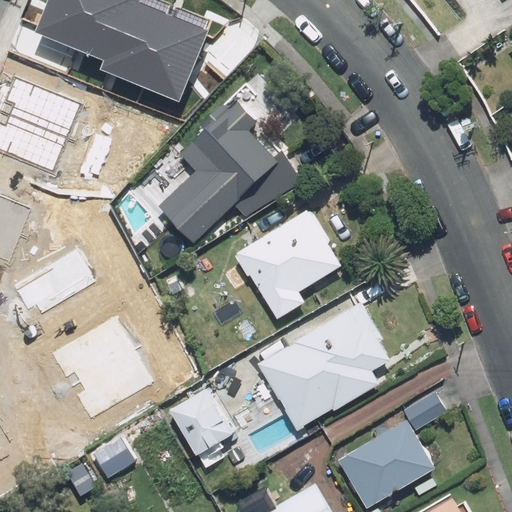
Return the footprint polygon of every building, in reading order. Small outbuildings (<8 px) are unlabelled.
[(49,0),(35,35),(102,62),(102,70),(179,101),(208,30),(139,1),(138,0),(49,0)] [(80,103),(17,78),(0,119),(0,149),(53,171),(80,103)] [(286,151),(277,156),(253,130),(262,122),(244,103),(235,110),(234,111),(228,104),(207,124),(212,130),(186,154),(203,171),(163,208),(196,243),(240,203),(248,217),(305,183),(286,151)] [(30,207),(0,195),(0,257),(8,261),(30,207)] [(347,266),(313,210),(241,254),(275,309),(276,309),(282,319),(310,302),(304,292),(347,266)] [(78,248),(16,284),(29,308),(37,303),(43,313),(98,282),(78,248)] [(195,298),(178,271),(162,281),(178,308),(195,298)] [(397,360),(368,307),(365,303),(297,340),(299,343),(262,364),(291,416),(293,415),(300,429),(337,409),(338,411),(385,385),(376,371),(397,360)] [(203,345),(211,356),(248,331),(232,307),(207,324),(215,336),(203,345)] [(156,381),(117,315),(52,352),(66,376),(74,372),(78,379),(70,384),(72,387),(81,381),(86,390),(77,395),(91,419),(156,381)] [(47,339),(15,320),(2,341),(34,360),(47,339)] [(213,388),(175,410),(202,456),(240,434),(213,388)] [(451,412),(439,392),(408,411),(420,430),(451,412)] [(441,469),(413,420),(343,460),(371,509),(441,469)] [(0,456),(14,449),(0,425),(0,456)] [(112,478),(140,461),(126,437),(98,454),(112,478)] [(337,511),(321,483),(273,511),(269,504),(254,511),(337,511)] [(466,511),(458,498),(433,511),(466,511)]
